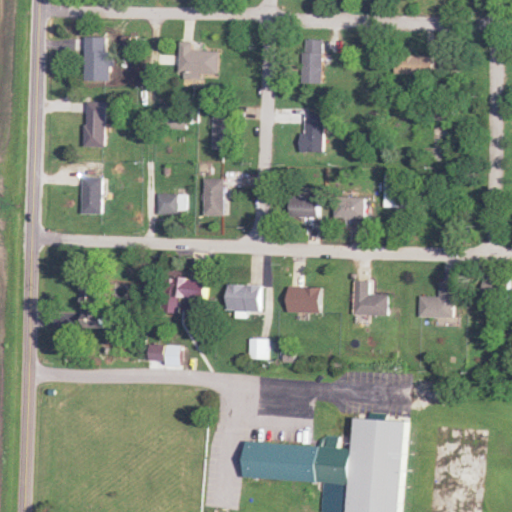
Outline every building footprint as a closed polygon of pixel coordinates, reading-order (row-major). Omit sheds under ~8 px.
[(89,37),(89,81),(110,81),(110,37),(89,37)] [(307,83),(327,83),(327,39),(307,39),(307,83)] [(197,42),(184,42),(184,74),(223,75),(223,51),(197,51),(197,42)] [(433,55),(399,55),(398,74),(433,74),(433,55)] [(462,70),(462,58),(445,58),(445,70),(462,70)] [(109,102),(89,102),(89,146),(109,146),(109,102)] [(163,126),(195,126),(195,106),(163,106),(163,126)] [(237,109),(218,109),(218,149),(237,149),(237,109)] [(329,152),(329,114),(310,114),(310,133),(305,133),(305,152),(329,152)] [(101,176),(101,165),(87,165),(87,214),(106,214),(106,176),(101,176)] [(415,191),(407,191),(407,176),(388,176),(388,207),(415,207),(415,191)] [(229,179),(209,179),(209,216),(229,216),(229,179)] [(162,215),(190,215),(190,194),(162,194),(162,215)] [(325,196),(295,196),(295,217),(325,217),(325,196)] [(370,217),(370,197),(340,197),(340,217),(370,217)] [(486,303),(508,303),(508,276),(486,276),(486,303)] [(166,313),(183,314),(185,297),(212,300),(214,281),(169,278),(166,313)] [(393,294),(374,294),(374,281),(357,281),(357,315),(393,315),(393,294)] [(86,327),(107,327),(107,283),(86,283),(86,327)] [(459,284),(443,284),(443,296),(423,296),(423,317),(459,317),(459,284)] [(232,311),(266,311),(266,285),(232,285),(232,311)] [(326,287),(292,287),(292,312),(326,312),(326,287)] [(169,360),(169,345),(154,345),(154,360),(169,360)] [(355,483),(353,511),(408,511),(414,421),(360,418),(359,448),(253,442),(250,477),(355,483)]
